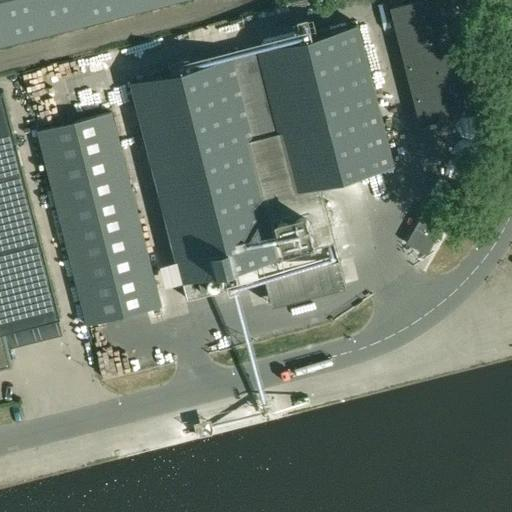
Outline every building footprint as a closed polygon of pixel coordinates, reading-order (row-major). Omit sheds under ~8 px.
[(0,0),(0,44),(175,0),(0,0)] [(420,126),(480,110),(451,0),(419,0),(390,8),(420,126)] [(358,24),(132,81),(177,260),(183,281),(187,299),(264,280),(339,260),(320,184),(393,165),(379,108),(358,24)] [(0,91),(0,367),(12,365),(3,330),(60,316),(3,90),(0,91)] [(86,324),(161,306),(112,112),(37,130),(86,324)] [(447,223),(426,211),(406,246),(426,258),(447,223)]
